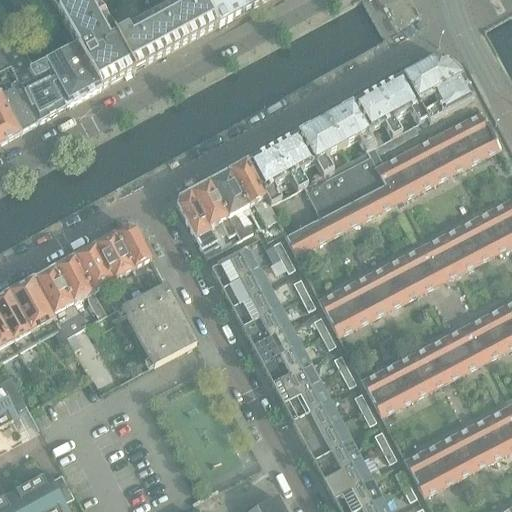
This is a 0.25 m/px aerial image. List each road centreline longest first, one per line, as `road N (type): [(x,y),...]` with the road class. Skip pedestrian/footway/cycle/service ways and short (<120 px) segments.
road 1 (residential): [(0,177),(322,0)]
road 2 (residential): [(148,199),(461,25)]
road 3 (residential): [(148,199),(311,511)]
road 4 (residential): [(0,280),(148,199)]
